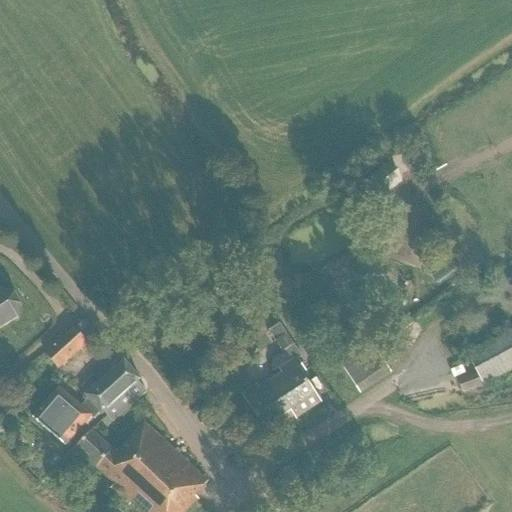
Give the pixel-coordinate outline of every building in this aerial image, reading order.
[(388,164),(365,181),(377,198),(401,181),(388,164)] [(511,279),(508,282),(511,288),(511,289),(511,332),(467,356),(477,374),(457,381),(462,394),(482,386),(479,377),(483,386),(511,370),(511,279)] [(0,330),(17,320),(21,306),(14,294),(1,292),(0,292),(0,330)] [(97,335),(85,320),(74,330),(45,354),(58,369),(87,344),(97,335)] [(256,386),(242,395),(270,436),(265,428),(291,411),(296,419),(320,402),(315,395),(301,374),(305,372),(298,360),(302,357),(280,324),(271,329),(293,362),(280,370),(283,375),(259,390),(256,386)] [(360,395),(391,374),(371,343),(338,363),(360,395)] [(313,367),(321,362),(317,356),(309,360),(313,367)] [(87,397),(101,412),(106,418),(108,416),(113,423),(146,393),(138,383),(140,381),(124,362),(86,396),(87,397)] [(95,420),(101,412),(87,397),(79,406),(58,389),(32,419),(65,447),(91,417),(95,420)] [(91,432),(75,449),(114,486),(111,489),(129,506),(132,503),(141,511),(186,511),(198,500),(195,497),(207,484),(145,425),(116,455),(91,432)]
